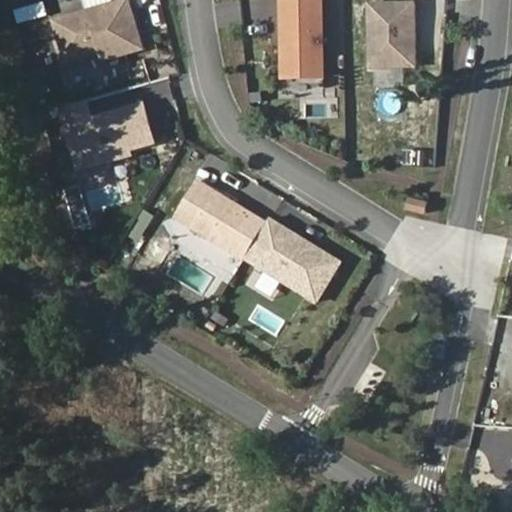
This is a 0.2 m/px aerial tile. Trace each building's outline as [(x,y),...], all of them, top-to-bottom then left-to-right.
[(68,60),(101,51),(104,59),(145,48),(131,0),(122,0),(56,19),(68,60)] [(323,0),(282,0),(284,77),(325,76),(323,0)] [(416,2),(371,3),(371,65),(417,65),(416,2)] [(156,141),(145,104),(125,110),(126,115),(118,117),(116,112),(94,119),(88,99),(64,106),(82,168),(133,153),(131,148),(156,141)] [(268,221),(199,179),(176,216),(245,258),(268,221)] [(429,202),(410,197),(408,208),(426,212),(429,202)]
